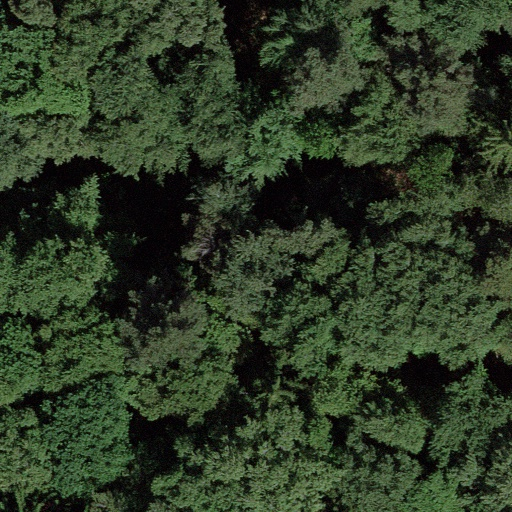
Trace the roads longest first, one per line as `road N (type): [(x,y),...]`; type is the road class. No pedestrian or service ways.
road 1 (track): [(0,242),(189,360),(301,511)]
road 2 (track): [(189,360),(90,64),(86,0)]
